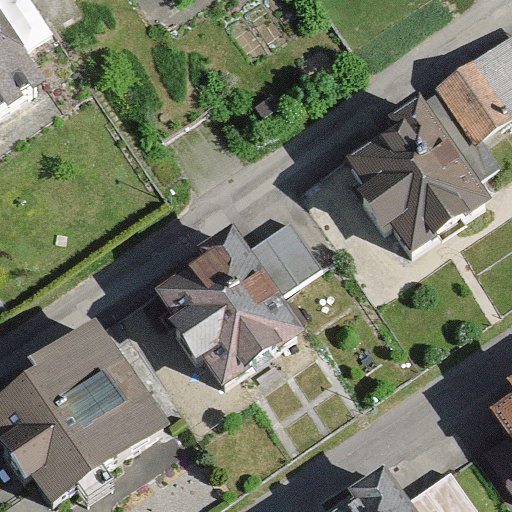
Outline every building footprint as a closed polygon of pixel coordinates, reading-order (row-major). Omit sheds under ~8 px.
[(0,140),(42,113),(0,48),(0,140)] [(511,72),(427,127),(496,235),(511,224),(511,197),(480,148),(511,127),(511,72)] [(427,127),(347,182),(413,285),(496,235),(427,127)] [(310,360),(240,263),(159,322),(230,418),(310,360)] [(106,348),(0,421),(0,456),(39,511),(93,511),(179,452),(106,348)] [(511,411),(489,427),(511,461),(511,411)] [(397,511),(389,498),(367,511),(397,511)]
